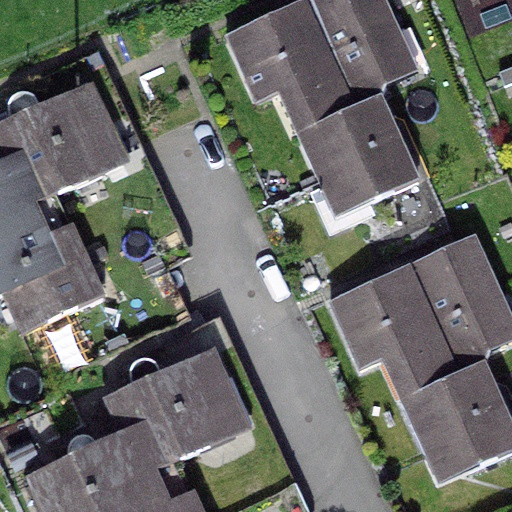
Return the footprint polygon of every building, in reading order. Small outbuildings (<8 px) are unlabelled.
[(416,76),(381,0),(314,0),(305,4),(355,113),(380,102),(385,90),(416,76)] [(297,138),(298,139),(355,113),(305,4),(226,40),(256,107),(278,97),(297,138)] [(11,123),(0,128),(0,174),(12,201),(45,186),(51,200),(71,191),(140,343),(189,321),(166,270),(182,262),(101,83),(84,90),(73,66),(24,88),(29,98),(17,98),(9,106),(11,123)] [(366,207),(417,184),(380,102),(355,113),(298,139),(322,191),(312,196),(330,235),(371,217),(366,207)] [(89,271),(84,273),(51,200),(45,186),(12,201),(0,174),(0,240),(22,288),(2,297),(20,337),(102,300),(89,271)] [(22,288),(0,240),(0,298),(2,297),(22,288)] [(511,345),(511,325),(473,241),(409,270),(458,379),(483,367),(484,369),(489,356),(511,345)] [(400,404),(401,405),(458,379),(409,270),(330,306),(360,373),(382,363),(400,404)] [(133,389),(104,402),(123,444),(134,468),(165,453),(171,466),(192,456),(217,511),(296,511),(211,325),(146,355),(150,365),(139,364),(130,372),(133,389)] [(439,488),(511,454),(511,431),(484,369),(483,367),(458,379),(401,405),(439,488)] [(124,511),(114,490),(98,456),(91,443),(77,441),(68,449),(68,461),(27,480),(41,511),(124,511)] [(192,511),(171,466),(165,453),(134,468),(123,444),(98,456),(114,490),(124,511),(192,511)]
